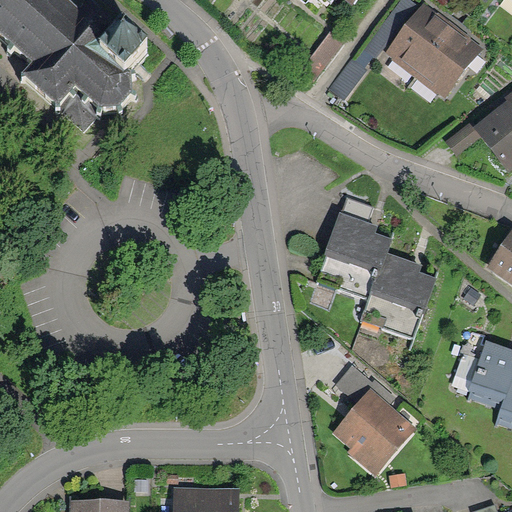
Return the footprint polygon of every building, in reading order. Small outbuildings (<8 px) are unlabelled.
[(61,9),(50,0),(0,0),(0,37),(31,63),(15,82),(39,101),(52,85),(96,121),(113,113),(120,104),(124,87),(116,80),(136,56),(69,1),(61,9)] [(470,37),(424,2),(384,55),(444,100),(484,47),(470,37)] [(511,91),(449,136),(463,155),(481,142),(506,177),(511,172),(511,91)] [(377,240),(339,226),(315,290),(369,309),(386,263),(390,253),(374,247),(377,240)] [(511,241),(489,277),(511,292),(511,241)] [(422,276),(386,263),(369,309),(361,330),(412,349),(434,290),(419,284),(422,276)] [(511,359),(504,356),(485,349),(469,394),(503,406),(505,407),(500,420),(511,423),(511,359)] [(394,408),(353,374),(337,394),(359,412),(350,423),(333,443),(349,456),(346,460),(376,484),(414,438),(387,416),(394,408)] [(237,511),(238,501),(177,498),(176,511),(237,511)]
